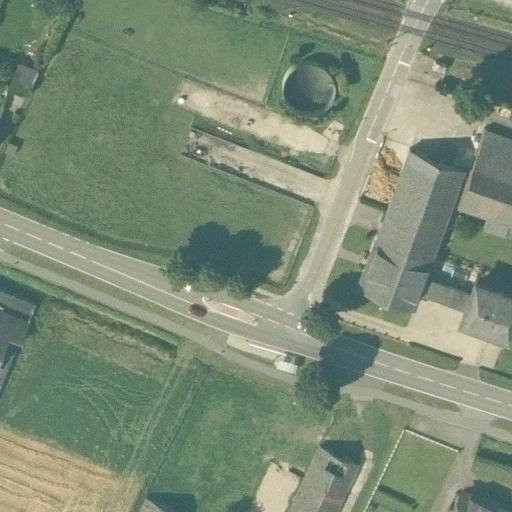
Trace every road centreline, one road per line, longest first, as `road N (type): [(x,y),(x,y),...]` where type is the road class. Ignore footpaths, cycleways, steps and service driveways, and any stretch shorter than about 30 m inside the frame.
road 1 (residential): [(290,335),(427,0)]
road 2 (secondary): [(290,335),(0,221)]
road 3 (secondary): [(511,405),(290,335)]
